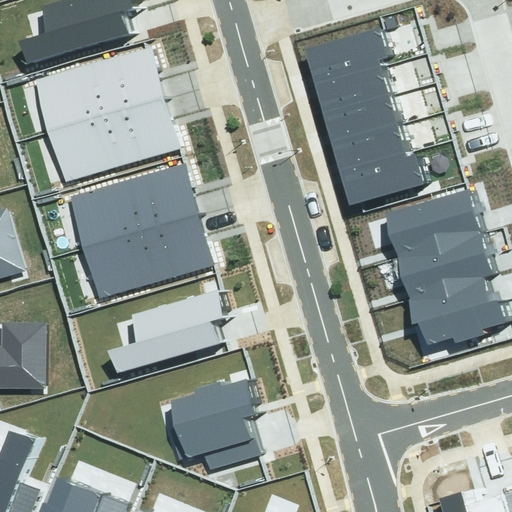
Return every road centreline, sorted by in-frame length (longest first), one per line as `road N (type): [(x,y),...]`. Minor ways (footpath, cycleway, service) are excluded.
road 1 (residential): [(237,29),(363,428)]
road 2 (residential): [(363,428),(511,389)]
